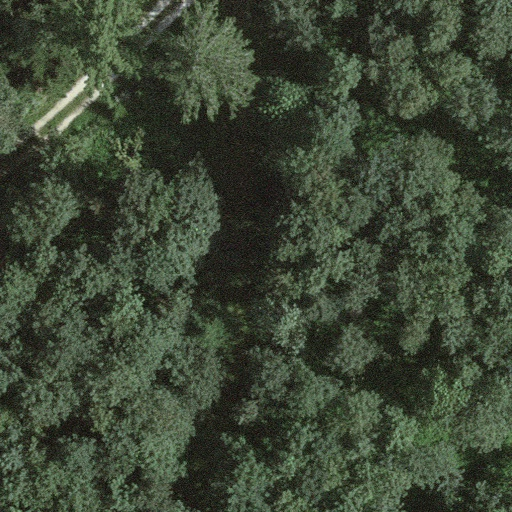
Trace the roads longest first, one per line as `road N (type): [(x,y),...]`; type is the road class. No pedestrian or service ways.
road 1 (track): [(264,0),(199,511)]
road 2 (track): [(196,0),(69,121),(0,165)]
